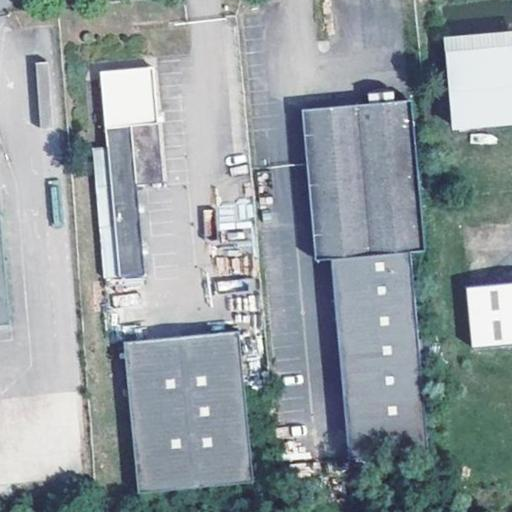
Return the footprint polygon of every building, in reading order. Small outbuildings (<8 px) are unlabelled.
[(511,44),(446,50),(453,126),(511,120),(511,44)] [(158,69),(105,72),(111,147),(96,148),(108,314),(151,310),(150,276),(142,186),(167,184),(163,124),(158,69)] [(416,101),(306,110),(319,261),(333,260),(351,459),(431,452),(413,253),(430,251),(416,101)] [(0,322),(18,320),(7,209),(0,209),(0,322)] [(511,282),(470,286),(476,348),(511,345),(511,282)] [(257,484),(243,332),(127,343),(141,494),(257,484)]
